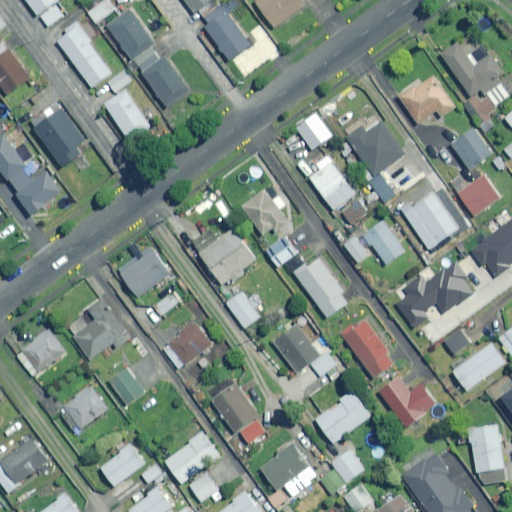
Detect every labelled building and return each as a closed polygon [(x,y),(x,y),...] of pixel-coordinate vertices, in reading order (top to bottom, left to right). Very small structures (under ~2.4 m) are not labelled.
[(26,0),(39,16),(61,0),(26,0)] [(163,26),(140,0),(123,0),(102,12),(131,42),(163,26)] [(200,11),(214,0),(183,0),(194,15),(200,11)] [(220,0),(214,0),(200,11),(210,25),(206,28),(231,62),(253,45),(220,0)] [(303,1),(302,0),(259,0),(257,2),(276,29),(307,6),(303,1)] [(91,42),(80,26),(59,41),(93,88),(113,74),(90,43),(91,42)] [(2,40),(0,41),(0,85),(8,96),(31,79),(2,40)] [(471,97),(466,101),(462,104),(485,135),(497,127),(490,117),(497,112),(495,109),(511,97),(498,80),(507,74),(486,45),(468,57),(458,44),(442,56),(471,97)] [(191,92),(167,57),(143,74),(167,109),(191,92)] [(133,82),(125,71),(109,83),(117,94),(133,82)] [(457,108),(435,76),(401,98),(418,124),(438,111),(442,118),(457,108)] [(152,128),(128,91),(106,104),(130,142),(152,128)] [(87,141),(58,101),(32,120),(61,160),(87,141)] [(405,156),(383,123),(368,133),(364,128),(349,138),(375,177),(405,156)] [(493,155),(475,129),(453,144),(470,170),(493,155)] [(20,200),(33,190),(31,188),(42,180),(24,157),(1,175),(20,200)] [(356,195),(333,164),(312,179),(335,210),(356,195)] [(415,179),(406,167),(388,179),(397,191),(415,179)] [(501,199),(483,175),(458,193),(475,217),(501,199)] [(289,226),(265,191),(242,207),(263,236),(275,228),(278,233),(289,226)] [(460,230),(435,194),(413,209),(439,245),(460,230)] [(367,214),(359,202),(344,213),(353,225),(367,214)] [(372,247),(373,246),(387,265),(406,252),(384,222),(366,235),(368,238),(366,239),(372,247)] [(258,261),(234,229),(200,253),(224,285),(230,280),(233,284),(246,274),(244,271),(258,261)] [(330,318),(349,303),(343,295),(345,293),(321,260),(310,269),(286,237),(267,251),(280,269),(288,263),(330,318)] [(369,256),(355,238),(345,246),(359,263),(369,256)] [(171,274),(154,252),(122,276),(139,298),(171,274)] [(261,317),(243,293),(228,304),(246,329),(261,317)] [(131,339),(105,299),(91,308),(99,321),(75,337),(91,361),(115,345),(118,348),(131,339)] [(156,307),(145,314),(156,329),(166,321),(156,307)] [(397,364),(366,320),(344,336),(375,379),(397,364)] [(213,346),(195,323),(170,343),(188,366),(213,346)] [(321,357),(297,326),(275,343),(300,374),(312,365),(322,377),(338,365),(328,352),(321,357)] [(34,377),(56,362),(57,364),(63,359),(62,357),(68,352),(51,330),(18,355),(34,377)] [(511,330),(501,339),(511,353),(511,330)] [(470,344),(462,333),(446,345),(454,356),(470,344)] [(507,363),(493,344),(455,373),(469,392),(507,363)] [(145,394),(127,369),(110,382),(128,406),(145,394)] [(411,394),(400,379),(382,391),(408,428),(438,407),(423,386),(411,394)] [(78,433),(97,419),(98,421),(107,415),(105,413),(109,410),(93,387),(90,383),(74,395),(76,397),(59,409),(78,433)] [(259,417),(237,387),(215,402),(236,433),(259,417)] [(372,417),(355,394),(318,421),(335,444),(372,417)] [(268,432),(260,420),(242,433),(251,445),(268,432)] [(507,482),(498,426),(459,432),(461,444),(473,443),(478,473),(482,472),(484,486),(507,482)] [(221,457),(204,433),(190,442),(192,444),(167,462),(183,484),(221,457)] [(19,487),(18,485),(49,463),(33,440),(0,463),(0,480),(6,490),(9,494),(19,487)] [(146,465),(132,446),(102,468),(116,487),(146,465)] [(314,474),(293,446),(262,469),(279,492),(294,480),(298,485),(314,474)] [(366,473),(353,451),(333,462),(346,485),(366,473)] [(470,511),(473,510),(450,476),(452,474),(438,453),(428,460),(404,476),(429,511),(470,511)] [(163,474),(156,465),(143,475),(149,484),(163,474)] [(349,489),(336,470),(334,471),(333,469),(326,474),(327,476),(321,480),(331,495),(338,491),(341,495),(349,489)] [(222,498),(207,475),(191,486),(202,503),(212,496),(216,502),(222,498)] [(350,503),(355,511),(361,511),(375,503),(363,485),(343,498),(347,505),(350,503)] [(167,511),(174,508),(160,490),(130,511),(167,511)] [(261,511),(247,493),(223,511),(261,511)] [(78,511),(67,495),(54,505),(50,499),(49,499),(48,499),(47,499),(46,499),(45,499),(44,500),(43,501),(42,502),(42,503),(42,504),(42,505),(46,511),(43,511),(78,511)] [(412,511),(401,496),(379,511),(412,511)]
